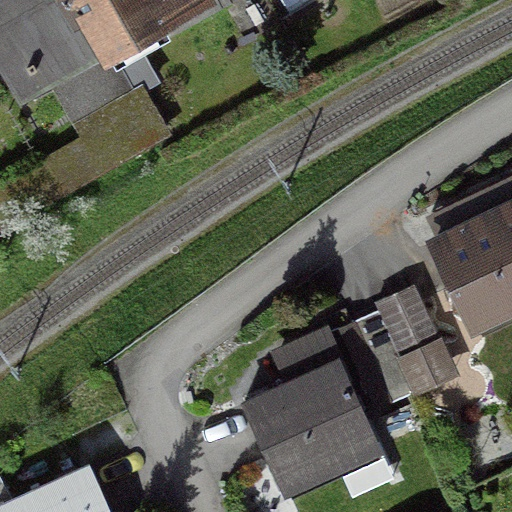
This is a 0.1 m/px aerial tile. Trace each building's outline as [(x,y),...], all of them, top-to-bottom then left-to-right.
[(0,0),(0,65),(21,101),(51,83),(80,133),(0,178),(0,225),(170,127),(146,86),(135,92),(112,53),(203,0),(0,0)] [(433,224),(425,229),(472,326),(479,323),(483,331),(511,317),(511,168),(426,209),(433,224)] [(414,390),(461,370),(443,330),(439,331),(416,279),(373,297),(377,306),(414,390)] [(414,390),(377,306),(337,324),(374,408),(414,390)] [(284,373),(240,393),(285,491),(290,488),(296,501),(345,478),(351,492),(399,471),(329,318),(271,345),(284,373)] [(0,511),(116,511),(89,453),(0,494),(0,511)]
